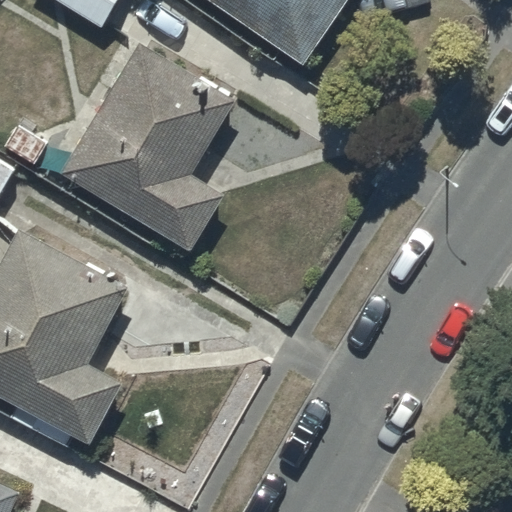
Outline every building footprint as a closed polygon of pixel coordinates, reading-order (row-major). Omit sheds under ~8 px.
[(115,0),(72,0),(104,19),(115,0)] [(228,0),(305,53),(341,0),(228,0)] [(144,30),(63,159),(192,241),(229,183),(194,161),(238,90),(144,30)] [(0,188),(17,160),(0,149),(0,188)] [(0,383),(93,433),(125,372),(91,354),(131,279),(19,220),(0,256),(0,383)] [(6,511),(21,480),(0,470),(0,511),(6,511)]
